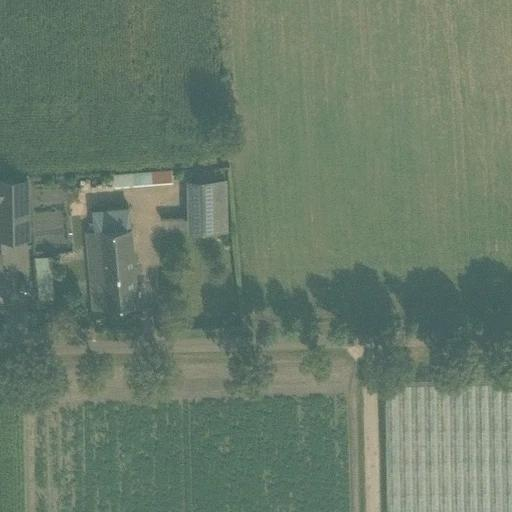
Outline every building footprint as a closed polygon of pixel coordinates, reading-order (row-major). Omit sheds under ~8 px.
[(113,181),(172,179),(172,169),(112,171),(113,181)] [(0,216),(31,216),(30,177),(0,177),(0,216)] [(187,182),(188,232),(228,232),(227,181),(187,182)] [(107,307),(139,305),(136,271),(141,271),(140,264),(136,264),(130,205),(92,209),(94,230),(85,231),(90,282),(104,281),(107,307)] [(38,296),(51,296),(50,255),(37,255),(38,296)] [(511,511),(511,381),(385,383),(387,511),(511,511)]
